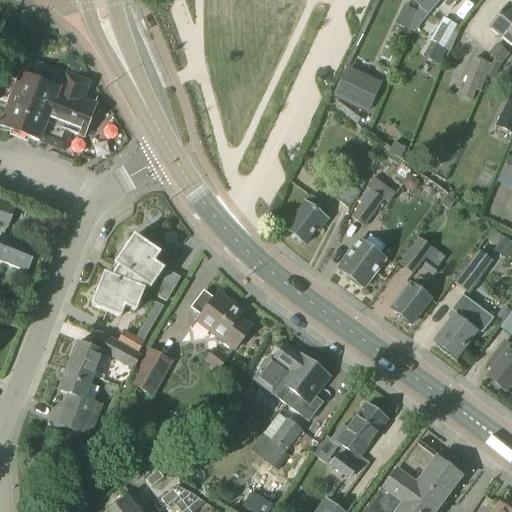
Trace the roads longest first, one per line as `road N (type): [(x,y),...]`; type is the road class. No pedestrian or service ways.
road 1 (primary): [(511,452),(258,264),(199,201),(170,155)]
road 2 (unclassified): [(0,428),(88,212),(113,187),(170,155)]
road 3 (primary): [(170,155),(96,0)]
